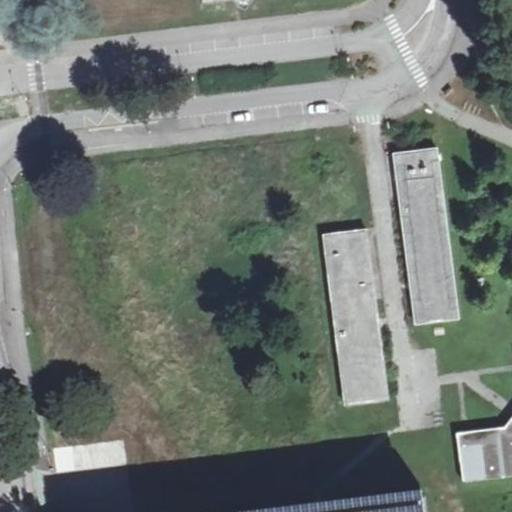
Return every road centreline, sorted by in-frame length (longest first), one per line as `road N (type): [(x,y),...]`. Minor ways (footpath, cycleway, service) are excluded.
road 1 (unclassified): [(0,138),(31,126),(386,85),(418,67),(447,31),(448,0)]
road 2 (unclassified): [(419,0),(395,26),(348,42),(0,82)]
road 3 (tertiary): [(35,511),(15,367),(0,355)]
